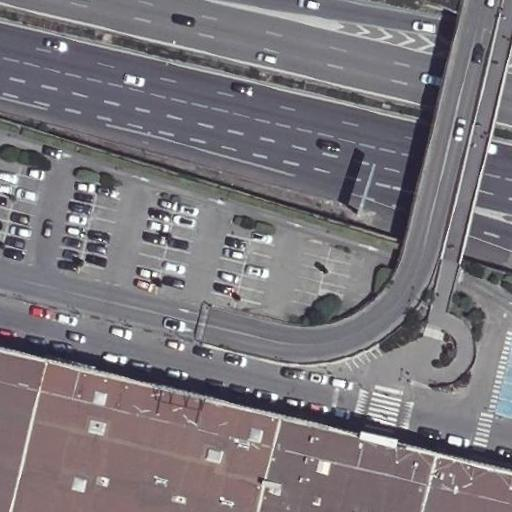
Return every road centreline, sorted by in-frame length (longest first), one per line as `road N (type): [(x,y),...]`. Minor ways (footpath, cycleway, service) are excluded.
road 1 (motorway): [(511,102),(89,0)]
road 2 (motorway): [(0,54),(283,125)]
road 3 (motorway): [(283,125),(511,236)]
road 4 (motorway): [(283,125),(511,178)]
road 5 (motorway): [(511,37),(303,0)]
